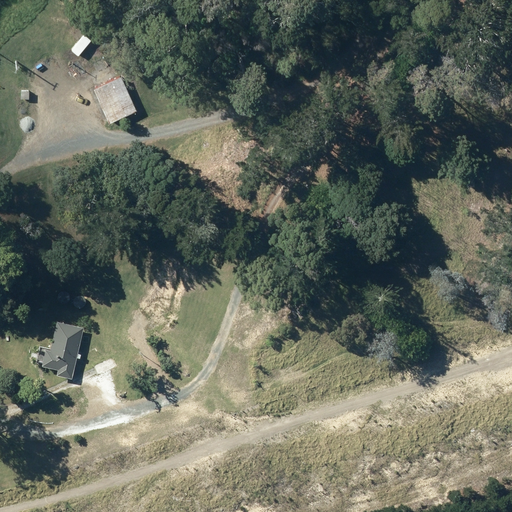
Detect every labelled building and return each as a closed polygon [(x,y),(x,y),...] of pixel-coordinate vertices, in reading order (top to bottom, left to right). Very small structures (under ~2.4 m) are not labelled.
[(79,17),(72,8),(56,20),(63,29),(79,17)] [(124,77),(93,90),(106,122),(137,108),(124,77)] [(415,179),(402,178),(400,199),(413,200),(415,179)] [(480,187),(463,187),(463,208),(479,209),(480,187)] [(383,190),(371,190),(370,200),(383,201),(383,190)] [(424,230),(405,229),(404,242),(423,243),(424,230)] [(47,351),(37,349),(35,361),(42,362),(41,368),(55,370),(54,378),(72,381),(81,328),(54,323),(50,348),(48,347),(47,351)] [(93,368),(75,376),(78,382),(95,374),(97,376),(117,367),(112,357),(92,366),(93,368)]
